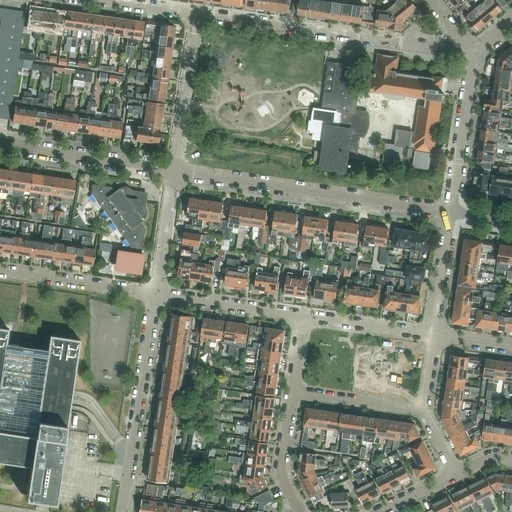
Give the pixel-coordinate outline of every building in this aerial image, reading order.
[(256,0),(256,7),(258,8),(258,9),(267,10),(268,0),(256,0)] [(268,0),(267,10),(275,11),(275,10),(278,10),(279,0),(268,0)] [(289,12),(290,0),(279,0),(278,10),(280,11),(280,12),(288,13),(288,12),(289,12)] [(293,0),(292,7),(292,12),(297,13),(298,13),(298,14),(305,15),(305,14),(308,15),(309,0),(293,0)] [(309,0),(308,15),(308,16),(317,17),(317,16),(319,16),(321,0),(309,0)] [(326,0),(321,0),(319,16),(321,17),(321,18),(330,19),(332,1),(326,0)] [(332,1),(330,19),(338,20),(338,19),(340,19),(342,0),(337,0),(337,2),(332,1)] [(342,0),(340,19),(342,20),(342,21),(351,22),(351,21),(353,4),(348,3),(347,0),(342,0)] [(353,22),(362,23),(362,22),(367,23),(369,10),(370,7),(364,6),(364,5),(358,4),(358,0),(353,0),(353,4),(351,21),(353,21),(353,22)] [(393,0),(386,0),(391,6),(387,9),(393,16),(392,21),(402,23),(403,16),(405,15),(395,2),(393,0)] [(393,0),(395,2),(405,15),(407,13),(408,14),(410,13),(416,8),(417,8),(414,4),(410,0),(393,0)] [(457,8),(466,1),(466,0),(450,0),(452,1),(451,2),(457,8)] [(472,0),(475,3),(471,7),(485,24),(492,18),(491,18),(493,16),(479,0),(472,0)] [(502,10),(499,6),(493,0),(486,0),(485,0),(479,0),(493,16),(495,15),(502,10)] [(485,24),(471,7),(467,2),(463,5),(470,14),(464,19),(475,32),(483,26),(482,25),(484,24),(484,25),(485,24)] [(10,22),(12,10),(6,9),(4,21),(10,22)] [(376,19),(375,24),(389,26),(388,29),(401,30),(402,23),(392,21),(393,16),(387,9),(385,11),(377,10),(376,19)] [(17,23),(19,11),(12,10),(10,22),(17,23)] [(30,16),(29,27),(34,28),(32,38),(38,38),(39,29),(41,12),(39,12),(39,11),(31,10),(31,11),(30,16)] [(23,24),(25,12),(19,11),(17,23),(16,26),(23,27),(23,24)] [(43,39),(48,40),(52,14),(49,13),(49,12),(42,11),(41,12),(39,29),(44,30),(43,39)] [(62,28),(61,36),(66,36),(65,44),(64,45),(63,51),(69,52),(70,48),(70,47),(69,47),(74,14),(74,13),(73,12),(69,11),(68,12),(68,13),(67,12),(67,16),(64,15),(63,20),(62,28)] [(77,14),(74,14),(69,47),(70,47),(74,48),(77,30),(81,31),(83,15),(83,14),(83,13),(78,12),(78,13),(77,14)] [(54,31),(59,32),(60,32),(62,15),(62,14),(55,13),(55,14),(52,14),(48,40),(52,41),(54,31)] [(93,16),(92,15),(92,14),(88,14),(87,15),(83,15),(81,31),(86,32),(85,39),(90,40),(93,16)] [(88,56),(93,56),(95,41),(100,41),(103,18),(102,17),(102,16),(97,15),(96,16),(96,17),(93,16),(90,40),(88,55),(88,56)] [(104,23),(103,34),(107,35),(105,52),(110,53),(115,19),(112,19),(111,19),(112,18),(111,17),(107,16),(106,18),(105,18),(104,23)] [(115,19),(110,53),(114,54),(117,36),(122,37),(124,21),(122,20),(121,20),(121,19),(120,18),(116,18),(115,19)] [(124,21),(122,37),(126,38),(124,57),(128,58),(133,22),(131,22),(130,22),(131,21),(130,20),(126,19),(125,20),(125,21),(124,21)] [(133,22),(128,58),(133,58),(136,39),(141,40),(143,28),(143,23),(141,23),(140,23),(140,22),(140,21),(139,21),(135,20),(134,22),(133,22)] [(174,37),(175,26),(146,22),(144,32),(153,33),(153,28),(157,29),(157,34),(157,35),(174,37)] [(151,38),(156,39),(155,45),(172,48),(173,40),(172,40),(173,38),(174,38),(174,37),(157,35),(157,34),(153,33),(144,32),(143,37),(151,38)] [(148,56),(171,59),(171,58),(170,58),(170,56),(171,56),(172,48),(155,45),(154,52),(149,51),(149,52),(141,51),(141,55),(148,56)] [(504,52),(498,58),(497,65),(504,66),(507,68),(511,69),(511,57),(507,51),(505,53),(504,52)] [(34,54),(27,53),(26,60),(33,61),(34,54)] [(369,82),(367,91),(378,93),(379,91),(383,91),(383,96),(387,99),(393,100),(399,101),(404,99),(404,95),(425,98),(426,98),(425,106),(419,105),(419,107),(420,107),(414,143),(410,142),(412,133),(397,131),(395,145),(395,146),(386,145),(384,162),(400,165),(402,146),(415,148),(415,150),(416,150),(414,167),(428,169),(428,166),(429,159),(430,154),(422,153),(422,151),(431,152),(432,146),(434,146),(441,101),(442,101),(443,94),(444,92),(444,90),(444,86),(445,79),(443,78),(442,78),(397,72),(397,71),(395,71),(397,58),(393,57),(393,56),(383,55),(382,56),(379,55),(377,68),(373,67),(371,81),(368,81),(368,82),(369,82)] [(56,57),(49,56),(48,63),(56,64),(57,57),(56,57)] [(148,56),(148,59),(148,60),(153,61),(152,67),(169,69),(170,62),(169,61),(170,59),(171,59),(148,56)] [(67,59),(59,58),(58,58),(57,65),(66,66),(67,59)] [(309,120),(307,132),(318,134),(317,139),(324,140),(322,157),(320,169),(345,172),(347,159),(348,153),(356,155),(358,141),(359,136),(364,137),(366,133),(368,127),(369,123),(368,117),(367,112),(356,111),(359,92),(355,92),(350,91),(355,60),(346,59),(346,60),(347,60),(346,64),(336,63),(332,92),(325,91),(324,91),(322,108),(318,107),(315,107),(313,121),(309,120)] [(23,69),(31,70),(32,64),(32,61),(24,60),(23,69)] [(495,77),(511,79),(511,69),(507,68),(504,66),(497,65),(495,75),(496,75),(496,77),(495,77)] [(136,71),(136,76),(168,81),(168,80),(167,80),(167,77),(168,78),(169,69),(152,67),(151,74),(136,71)] [(74,73),(73,80),(83,82),(85,71),(74,70),(74,73)] [(83,82),(91,83),(92,72),(85,71),(83,82)] [(99,73),(98,82),(106,83),(107,75),(107,74),(99,73)] [(148,89),(166,91),(167,83),(166,83),(167,81),(168,81),(136,76),(135,76),(135,80),(144,81),(144,82),(149,83),(148,89)] [(494,80),(493,88),(511,91),(511,86),(511,85),(511,79),(495,77),(495,78),(496,78),(495,80),(494,80)] [(492,99),(511,101),(511,96),(510,96),(511,91),(493,88),(492,97),(493,97),(492,99)] [(159,101),(163,102),(164,99),(165,99),(166,91),(148,89),(148,94),(143,94),(142,94),(136,94),(135,98),(159,101)] [(12,120),(12,122),(12,123),(16,123),(20,124),(20,123),(23,123),(27,92),(23,91),(22,96),(21,96),(20,104),(20,106),(16,106),(14,106),(13,117),(12,120)] [(27,92),(23,123),(25,124),(25,125),(33,126),(37,103),(37,99),(36,99),(31,98),(30,98),(31,92),(27,92)] [(37,103),(33,126),(42,127),(42,126),(44,127),(49,95),(44,94),(43,100),(43,104),(37,103)] [(49,95),(44,127),(47,127),(47,128),(55,129),(57,112),(51,111),(52,104),(53,96),(49,95)] [(57,112),(55,129),(63,130),(63,129),(66,130),(70,98),(66,98),(65,103),(64,107),(63,113),(57,112)] [(70,98),(66,130),(68,130),(68,131),(76,132),(79,115),(73,114),(74,109),(73,108),(74,104),(73,104),(74,99),(70,98)] [(485,100),(483,109),(484,109),(502,112),(503,105),(511,106),(511,101),(492,99),(492,101),(490,101),(485,100)] [(79,115),(76,132),(84,134),(85,133),(87,133),(92,101),(88,101),(87,101),(86,110),(85,110),(80,109),(79,115)] [(92,101),(87,133),(90,133),(89,134),(98,135),(100,118),(101,112),(94,111),(95,102),(92,101)] [(140,107),(128,105),(128,106),(128,109),(162,114),(162,112),(163,112),(164,104),(163,104),(146,101),(145,107),(140,106),(140,107)] [(9,120),(11,107),(11,105),(5,104),(4,106),(2,119),(9,120)] [(100,118),(98,135),(106,137),(106,136),(109,136),(113,105),(108,104),(107,113),(101,112),(100,118)] [(113,105),(109,136),(111,136),(111,137),(119,139),(119,138),(120,133),(122,121),(116,120),(116,115),(115,114),(117,105),(113,105)] [(142,121),(161,124),(162,117),(161,116),(162,114),(128,109),(127,113),(139,114),(139,115),(143,116),(142,121)] [(483,119),(510,123),(511,123),(511,118),(501,116),(502,112),(484,109),(483,117),(484,117),(483,119)] [(499,132),(500,127),(510,128),(510,123),(483,119),(483,122),(482,121),(481,130),(499,132)] [(160,132),(161,124),(142,121),(142,127),(131,126),(125,126),(125,129),(159,135),(159,132),(160,132)] [(157,144),(159,135),(125,129),(123,138),(124,138),(124,139),(125,139),(129,139),(143,141),(143,142),(157,144)] [(481,138),(480,140),(511,145),(511,144),(511,139),(498,137),(499,132),(481,130),(480,138),(481,138)] [(479,142),(478,150),(496,153),(496,152),(496,147),(507,149),(507,148),(511,149),(511,145),(480,140),(480,142),(479,142)] [(405,148),(404,156),(411,157),(412,149),(405,148)] [(476,161),(477,161),(491,163),(494,164),(495,158),(508,160),(509,155),(506,154),(496,152),(496,153),(478,150),(478,151),(479,151),(478,153),(477,153),(476,161)] [(476,172),(473,190),(477,190),(477,192),(487,193),(490,173),(490,169),(491,163),(477,161),(476,172)] [(491,174),(489,194),(497,195),(497,194),(500,194),(504,167),(500,166),(499,172),(498,172),(498,175),(491,174)] [(504,167),(500,194),(503,195),(503,196),(511,197),(511,193),(511,177),(508,177),(508,173),(509,167),(504,167)] [(0,170),(0,192),(1,193),(7,194),(8,189),(10,171),(2,170),(2,171),(0,170)] [(10,171),(8,189),(13,190),(11,204),(11,205),(16,205),(20,179),(21,174),(19,173),(19,172),(16,172),(10,171)] [(20,179),(16,205),(21,206),(23,191),(29,192),(31,179),(32,174),(24,173),(23,174),(21,174),(20,179)] [(31,179),(29,192),(34,193),(34,198),(33,207),(38,208),(42,177),(40,176),(40,175),(32,174),(31,179)] [(42,177),(38,208),(42,209),(43,209),(44,199),(45,195),(50,195),(53,182),(53,177),(45,176),(45,177),(42,177)] [(53,182),(50,195),(56,196),(55,201),(61,202),(63,185),(64,180),(61,180),(62,179),(53,177),(53,182)] [(61,202),(60,205),(65,206),(65,204),(71,205),(72,199),(74,186),(75,182),(75,181),(66,179),(66,180),(64,180),(63,185),(61,202)] [(92,184),(90,194),(129,246),(128,251),(128,252),(122,251),(118,251),(115,269),(120,269),(138,272),(140,273),(143,254),(140,254),(141,253),(144,228),(140,223),(142,221),(144,219),(145,217),(146,214),(146,212),(145,210),(144,208),(146,197),(146,198),(144,198),(141,194),(142,192),(143,193),(143,192),(132,190),(130,189),(128,188),(126,187),(124,187),(121,187),(119,189),(114,192),(111,187),(92,184)] [(192,226),(186,225),(185,230),(196,232),(197,226),(201,199),(190,198),(188,209),(187,209),(186,216),(193,217),(192,226)] [(201,199),(197,226),(202,227),(203,219),(209,220),(212,201),(201,199)] [(212,201),(209,220),(215,221),(214,224),(219,225),(219,227),(222,231),(223,231),(224,221),(221,220),(223,208),(223,204),(223,203),(212,201)] [(224,221),(223,231),(222,239),(230,240),(232,227),(239,228),(242,205),(233,204),(233,206),(230,206),(229,211),(230,211),(229,221),(224,221)] [(239,228),(236,248),(241,248),(245,225),(253,226),(255,212),(256,207),(245,206),(245,208),(243,208),(243,206),(242,205),(239,228)] [(255,212),(253,226),(259,227),(257,242),(266,244),(267,242),(266,242),(268,232),(269,226),(265,225),(266,217),(267,217),(268,211),(265,211),(265,209),(256,207),(255,212)] [(268,232),(266,242),(267,242),(276,243),(277,234),(283,235),(283,231),(286,212),(275,210),(275,212),(274,215),(271,233),(268,232)] [(295,236),(297,219),(298,214),(286,212),(283,231),(290,232),(289,236),(290,236),(289,246),(297,247),(298,236),(295,236)] [(314,236),(317,217),(304,215),(303,225),(304,225),(302,233),(299,232),(298,236),(297,247),(296,251),(305,252),(306,239),(313,240),(314,236)] [(73,219),(78,226),(83,222),(79,216),(73,219)] [(329,218),(317,217),(314,236),(320,237),(320,240),(324,241),(323,251),(327,251),(327,250),(329,241),(329,237),(326,236),(327,226),(328,226),(329,218)] [(333,242),(332,242),(336,243),(338,243),(338,240),(344,241),(347,221),(342,220),(338,219),(337,222),(335,222),(334,233),(333,242)] [(355,245),(357,236),(358,225),(357,225),(357,222),(353,222),(347,221),(344,241),(350,242),(349,245),(355,245)] [(365,226),(365,231),(362,247),(368,248),(369,243),(375,244),(378,226),(368,224),(368,226),(365,226)] [(35,240),(34,251),(33,256),(33,257),(41,258),(41,257),(43,258),(48,226),(43,225),(42,235),(41,235),(40,241),(35,240)] [(48,226),(43,258),(46,258),(45,259),(53,260),(55,243),(50,242),(53,227),(48,226)] [(378,226),(375,244),(380,245),(380,249),(381,249),(378,264),(387,265),(387,263),(388,256),(389,250),(385,250),(387,235),(388,235),(389,230),(388,229),(386,229),(387,227),(378,226)] [(63,228),(63,234),(62,238),(61,238),(60,244),(55,243),(53,260),(60,261),(60,260),(63,261),(67,229),(63,228)] [(70,245),(72,230),(67,229),(63,261),(65,261),(65,262),(72,263),(75,246),(70,245)] [(396,234),(393,251),(398,252),(399,246),(405,247),(408,231),(407,231),(406,230),(401,229),(400,230),(397,229),(396,234)] [(13,237),(14,231),(10,231),(4,230),(1,252),(9,254),(9,253),(11,253),(13,237)] [(409,231),(408,231),(405,247),(411,248),(409,259),(414,259),(418,234),(415,233),(415,231),(409,230),(409,231)] [(83,231),(81,241),(80,247),(75,246),(72,263),(80,264),(80,263),(82,264),(87,232),(83,231)] [(19,238),(13,237),(11,253),(11,254),(12,254),(16,255),(18,255),(18,254),(21,254),(24,233),(20,232),(19,232),(19,238)] [(92,265),(93,260),(95,249),(90,248),(92,232),(87,232),(82,264),(85,264),(84,265),(92,266),(92,265)] [(215,236),(183,232),(183,233),(184,233),(184,235),(183,235),(182,243),(186,244),(194,245),(199,246),(200,246),(201,240),(209,241),(209,240),(214,241),(215,236)] [(418,234),(414,259),(419,260),(421,250),(422,250),(427,251),(427,250),(428,251),(429,244),(428,243),(429,234),(428,234),(427,233),(423,232),(421,234),(418,234)] [(24,233),(21,254),(23,255),(23,256),(30,257),(30,256),(31,256),(32,251),(33,240),(28,239),(29,233),(28,233),(24,233)] [(464,239),(462,250),(480,253),(481,247),(497,249),(497,245),(481,242),(482,242),(464,239)] [(500,244),(499,249),(497,262),(504,263),(503,270),(508,271),(511,247),(508,246),(509,245),(500,244)] [(189,280),(194,245),(194,247),(187,246),(182,246),(180,264),(179,264),(178,270),(179,271),(178,274),(180,274),(180,277),(189,278),(189,280)] [(199,246),(194,245),(189,280),(190,280),(190,278),(192,279),(192,281),(200,282),(203,263),(197,262),(198,254),(198,253),(199,246)] [(219,272),(220,261),(222,260),(224,260),(226,250),(218,249),(217,254),(219,257),(215,260),(214,260),(214,261),(210,260),(209,264),(203,263),(200,282),(210,283),(210,281),(212,282),(212,277),(213,271),(219,272)] [(463,254),(462,254),(461,262),(478,265),(479,258),(485,259),(486,258),(495,260),(496,256),(480,253),(462,250),(462,252),(463,252),(463,254)] [(342,261),(341,267),(344,268),(351,269),(356,269),(357,257),(351,256),(350,262),(342,261)] [(459,273),(482,277),(482,272),(477,272),(478,265),(461,262),(459,270),(460,271),(460,273),(459,273)] [(227,284),(226,286),(235,287),(238,268),(232,267),(233,263),(228,263),(226,278),(225,278),(224,283),(227,284)] [(315,264),(310,263),(309,271),(304,270),(303,277),(298,276),(295,296),(299,297),(300,297),(306,298),(307,291),(308,282),(312,283),(315,264)] [(312,283),(316,283),(314,291),(313,299),(319,300),(320,300),(324,300),(328,280),(322,279),(324,265),(315,264),(312,283)] [(238,268),(235,287),(244,289),(245,286),(247,287),(248,281),(247,281),(250,266),(244,265),(244,269),(238,268)] [(277,291),(278,286),(277,285),(280,267),(274,266),(273,273),(268,273),(265,292),(274,293),(274,291),(277,291)] [(386,269),(385,274),(406,277),(416,279),(421,280),(422,277),(424,276),(425,269),(424,269),(424,268),(419,268),(408,266),(407,272),(386,269)] [(255,282),(254,283),(254,288),(256,288),(256,290),(265,292),(268,273),(262,272),(262,268),(257,267),(255,282)] [(343,273),(343,276),(350,277),(351,269),(344,268),(344,273),(343,273)] [(290,295),(295,296),(298,276),(293,275),(293,273),(287,272),(285,287),(284,287),(283,295),(290,296),(290,295)] [(457,284),(457,285),(480,288),(481,284),(482,277),(459,273),(458,282),(459,282),(458,284),(457,284)] [(368,287),(366,307),(377,308),(378,303),(381,285),(384,285),(385,276),(377,275),(376,283),(374,283),(374,288),(368,287)] [(384,304),(383,309),(395,311),(398,292),(392,291),(393,286),(394,277),(385,276),(384,285),(387,286),(384,304)] [(357,286),(354,305),(363,306),(363,304),(365,304),(365,307),(366,307),(368,287),(370,278),(366,277),(365,284),(363,283),(363,287),(357,286)] [(342,303),(354,305),(357,286),(351,285),(352,279),(346,278),(342,303)] [(328,280),(324,300),(329,301),(329,302),(336,303),(337,295),(336,295),(338,280),(333,279),(333,281),(328,280)] [(398,292),(395,311),(404,312),(404,310),(406,310),(406,313),(410,286),(411,280),(405,279),(405,282),(406,282),(406,285),(406,289),(405,289),(405,293),(398,292)] [(409,293),(406,313),(418,315),(420,306),(419,306),(419,303),(420,304),(420,302),(419,301),(422,282),(411,280),(410,286),(417,287),(417,289),(416,289),(415,294),(409,293)] [(473,289),(458,287),(458,288),(457,288),(456,296),(457,296),(456,299),(471,301),(479,302),(480,297),(472,296),(473,289)] [(491,297),(486,297),(485,302),(484,310),(478,309),(478,314),(476,326),(476,327),(483,328),(484,327),(486,328),(491,297)] [(486,328),(489,328),(489,329),(496,330),(499,312),(493,311),(495,298),(491,297),(486,328)] [(455,308),(454,311),(478,314),(478,309),(470,308),(471,301),(456,299),(455,299),(454,308),(455,308)] [(499,312),(496,330),(503,331),(504,330),(506,331),(511,300),(506,299),(505,305),(506,305),(505,309),(504,313),(499,312)] [(467,326),(468,321),(469,318),(473,319),(472,325),(476,326),(478,314),(454,311),(454,313),(453,313),(452,322),(453,322),(453,323),(461,324),(461,325),(467,326)] [(164,363),(163,365),(165,365),(164,368),(164,369),(183,372),(183,371),(190,322),(191,317),(174,314),(174,313),(173,313),(172,314),(172,317),(171,317),(170,319),(170,322),(170,324),(171,324),(170,332),(168,331),(168,333),(168,336),(167,338),(169,339),(168,344),(167,344),(166,346),(166,349),(166,350),(167,351),(166,358),(164,358),(164,360),(164,363)] [(201,335),(200,341),(205,342),(204,351),(209,352),(214,320),(211,320),(211,319),(203,318),(203,323),(201,335)] [(217,338),(222,338),(225,321),(217,320),(217,321),(214,320),(209,352),(214,353),(217,338)] [(227,321),(226,326),(223,344),(230,345),(229,355),(233,355),(234,349),(234,345),(237,324),(235,323),(227,321)] [(248,329),(249,325),(240,323),(240,324),(237,324),(234,345),(245,347),(246,343),(248,329)] [(285,331),(258,327),(258,332),(265,333),(264,339),(283,342),(285,331)] [(0,328),(0,461),(24,466),(30,466),(26,490),(25,500),(45,503),(55,504),(56,494),(69,411),(69,408),(70,405),(71,396),(72,390),(79,340),(49,335),(47,350),(6,344),(8,329),(0,328)] [(283,342),(264,339),(263,344),(253,343),(253,348),(281,352),(281,349),(282,349),(283,342)] [(281,352),(253,348),(247,347),(246,351),(258,353),(257,354),(262,355),(261,360),(280,363),(281,355),(280,355),(281,352)] [(449,365),(467,368),(468,362),(483,364),(483,360),(452,355),(451,358),(450,358),(449,365)] [(494,360),(486,359),(483,376),(489,377),(488,381),(489,382),(488,391),(492,391),(496,361),(494,361),(494,360)] [(244,364),(244,368),(255,370),(279,374),(279,373),(278,373),(278,370),(279,370),(280,363),(261,360),(260,365),(256,364),(256,366),(244,364)] [(496,361),(492,391),(496,392),(497,383),(498,383),(499,379),(504,379),(507,362),(499,361),(499,362),(496,361)] [(206,373),(207,366),(196,364),(195,372),(197,372),(206,373)] [(449,365),(449,367),(450,367),(450,369),(449,369),(448,377),(466,379),(467,373),(473,374),(473,369),(467,368),(449,365)] [(226,374),(227,367),(219,366),(218,373),(226,374)] [(218,377),(219,369),(210,368),(209,376),(218,377)] [(155,419),(155,421),(156,421),(156,424),(156,425),(174,427),(175,427),(183,373),(183,372),(164,369),(164,370),(163,373),(162,373),(162,374),(162,375),(162,377),(161,377),(161,379),(162,380),(161,387),(160,387),(160,389),(160,392),(159,392),(159,394),(160,394),(159,399),(158,399),(158,401),(158,404),(157,404),(157,406),(158,406),(157,414),(156,414),(156,416),(156,419),(155,419)] [(279,374),(255,370),(254,377),(245,375),(245,380),(254,381),(276,384),(276,381),(277,381),(279,374)] [(470,391),(471,387),(465,386),(466,379),(448,377),(446,385),(447,385),(447,387),(446,387),(446,388),(470,391)] [(245,380),(244,383),(250,384),(249,386),(253,386),(257,387),(256,393),(274,395),(275,395),(277,387),(276,387),(276,384),(254,381),(245,380)] [(446,390),(444,398),(462,401),(463,395),(470,396),(470,395),(470,391),(446,388),(447,388),(447,391),(446,390)] [(243,400),(243,403),(272,408),(273,405),(274,405),(275,397),(274,397),(257,394),(256,400),(251,399),(251,400),(243,399),(243,400)] [(442,418),(443,419),(461,410),(462,401),(444,398),(443,407),(444,408),(444,410),(443,410),(442,412),(443,412),(442,418)] [(492,410),(493,400),(487,399),(482,438),(484,439),(484,440),(492,441),(495,424),(488,423),(490,410),(492,410)] [(254,410),(253,416),(272,419),(273,411),(272,411),(272,408),(243,403),(242,404),(242,408),(250,409),(250,410),(254,410)] [(511,443),(511,426),(510,426),(511,413),(511,405),(507,405),(506,412),(507,412),(506,417),(506,419),(503,441),(505,442),(505,443),(511,443)] [(319,409),(307,407),(301,447),(313,448),(314,443),(314,442),(307,441),(309,427),(315,428),(314,433),(315,434),(319,409)] [(320,409),(319,409),(315,434),(320,434),(321,428),(327,429),(330,411),(322,409),(322,410),(320,410),(320,409)] [(461,421),(459,416),(466,413),(464,411),(463,411),(461,411),(461,410),(443,419),(442,420),(443,421),(444,420),(445,422),(444,423),(447,429),(461,421)] [(338,437),(339,431),(341,418),(341,413),(338,413),(338,412),(330,411),(327,429),(326,435),(338,437)] [(341,418),(339,431),(343,432),(340,452),(348,454),(349,446),(349,442),(350,439),(354,415),(341,413),(341,418)] [(471,416),(474,422),(470,424),(470,423),(464,426),(461,421),(447,429),(449,434),(450,434),(451,436),(450,436),(451,438),(466,430),(472,427),(476,425),(476,423),(477,417),(477,415),(477,414),(476,414),(475,414),(471,416)] [(366,417),(354,415),(350,439),(355,440),(356,434),(362,435),(362,440),(362,441),(366,417)] [(235,420),(235,424),(236,425),(269,430),(269,427),(270,427),(272,419),(253,416),(252,422),(248,421),(248,422),(235,420)] [(375,437),(376,437),(378,419),(366,417),(362,441),(368,441),(368,436),(375,437)] [(381,419),(378,419),(376,437),(375,437),(374,443),(379,443),(380,437),(387,438),(390,420),(382,418),(381,419)] [(495,424),(492,441),(500,442),(500,441),(503,441),(506,419),(501,418),(500,425),(495,424)] [(394,439),(392,451),(398,448),(399,438),(401,421),(400,421),(400,422),(398,422),(398,421),(390,420),(387,438),(394,439)] [(411,441),(411,440),(420,435),(420,434),(419,434),(418,432),(419,432),(415,424),(410,424),(410,423),(401,421),(399,438),(404,439),(406,443),(411,441)] [(147,474),(147,476),(148,477),(147,479),(166,482),(174,428),(174,427),(156,425),(155,428),(154,428),(154,430),(153,433),(153,435),(154,435),(153,443),(152,443),(151,445),(152,445),(151,448),(151,450),(152,450),(151,455),(150,455),(150,457),(149,460),(149,462),(150,462),(149,470),(148,469),(147,471),(148,471),(147,474)] [(269,430),(236,425),(235,430),(251,432),(250,438),(268,441),(270,433),(269,433),(269,430)] [(188,448),(195,449),(197,431),(190,430),(188,448)] [(451,438),(456,447),(475,437),(473,434),(469,436),(466,430),(451,438)] [(456,447),(460,455),(468,450),(469,451),(475,448),(475,447),(479,445),(477,441),(480,440),(480,438),(481,430),(479,430),(473,433),(473,434),(475,437),(456,447)] [(236,438),(235,442),(245,443),(244,445),(248,445),(247,451),(247,452),(266,455),(266,454),(268,446),(267,446),(267,443),(236,438)] [(418,475),(435,467),(433,462),(422,441),(411,447),(412,449),(419,463),(413,466),(417,474),(418,475)] [(412,449),(411,447),(409,444),(398,450),(401,455),(412,449)] [(190,450),(189,457),(205,460),(206,452),(190,450)] [(299,459),(299,461),(315,464),(323,465),(324,460),(315,459),(316,454),(300,451),(300,452),(299,452),(298,459),(299,459)] [(229,456),(228,462),(232,462),(246,464),(265,467),(265,466),(264,466),(264,464),(265,464),(266,456),(266,455),(247,452),(247,453),(246,458),(238,457),(229,456)] [(401,484),(411,479),(403,464),(398,467),(396,464),(395,464),(391,455),(387,457),(393,469),(401,484)] [(377,460),(374,462),(378,470),(377,470),(380,475),(375,478),(382,493),(392,489),(378,462),(377,460)] [(382,460),(378,462),(392,489),(401,484),(393,469),(388,471),(382,460)] [(190,470),(202,472),(203,463),(191,461),(190,470)] [(315,464),(299,461),(298,461),(297,469),(298,469),(297,472),(296,471),(296,473),(297,474),(297,473),(301,480),(316,473),(314,470),(315,464)] [(240,474),(239,479),(244,480),(262,477),(263,474),(264,474),(265,467),(246,464),(244,475),(240,474)] [(316,473),(301,480),(300,481),(303,487),(304,487),(305,489),(332,476),(330,472),(322,476),(321,476),(318,478),(316,473)] [(494,489),(502,490),(505,473),(497,472),(497,473),(495,472),(488,476),(490,481),(494,489)] [(507,491),(505,505),(505,506),(509,507),(510,505),(511,491),(511,473),(505,473),(502,490),(507,491)] [(332,476),(305,489),(306,491),(306,492),(309,498),(310,498),(311,497),(321,493),(321,492),(324,491),(322,486),(340,478),(338,474),(332,476)] [(365,474),(360,477),(362,480),(371,499),(374,498),(374,499),(381,495),(380,494),(381,494),(374,480),(373,480),(369,482),(365,474)] [(494,493),(488,482),(486,477),(485,477),(485,476),(479,480),(479,481),(477,482),(489,508),(493,506),(488,496),(494,493)] [(239,479),(238,483),(246,484),(251,494),(263,488),(268,486),(264,479),(263,479),(262,477),(244,480),(239,479)] [(359,487),(354,489),(362,503),(363,504),(370,501),(369,500),(371,499),(362,480),(360,477),(356,479),(355,479),(359,487)] [(349,479),(344,481),(350,492),(353,498),(357,506),(362,503),(354,489),(349,479)] [(474,482),(468,485),(476,502),(481,500),(486,511),(491,511),(492,511),(491,511),(489,508),(477,482),(475,483),(474,482)] [(142,500),(140,511),(153,511),(156,496),(155,496),(156,490),(157,490),(157,485),(147,483),(146,489),(144,489),(143,494),(151,496),(151,501),(142,500)] [(461,489),(459,490),(469,511),(474,511),(471,505),(476,502),(468,485),(461,488),(461,489)] [(269,490),(254,498),(254,502),(259,502),(259,501),(271,495),(269,490)] [(457,491),(450,494),(451,495),(450,495),(452,499),(458,511),(463,508),(465,511),(469,511),(459,490),(457,492),(457,491)] [(331,494),(326,496),(326,497),(327,499),(329,500),(331,500),(332,507),(341,507),(341,506),(347,506),(348,506),(348,500),(353,498),(350,492),(347,493),(347,492),(331,493),(331,494)] [(311,497),(311,498),(313,503),(324,498),(322,493),(321,493),(311,497)] [(263,511),(264,505),(274,500),(271,495),(259,501),(259,502),(258,511),(257,511),(263,511)] [(442,499),(440,500),(445,511),(454,511),(456,511),(451,500),(449,496),(448,496),(448,495),(441,498),(442,499)] [(156,496),(153,511),(166,511),(168,503),(160,502),(161,497),(156,496)] [(168,503),(166,511),(178,511),(181,499),(176,499),(175,504),(168,503)] [(185,500),(181,499),(178,511),(190,511),(192,506),(185,505),(185,500)] [(432,509),(427,511),(445,511),(440,500),(437,501),(430,504),(431,505),(432,509)] [(204,511),(206,503),(200,502),(199,507),(192,506),(190,511),(204,511)] [(208,503),(206,511),(219,511),(219,510),(212,509),(213,504),(208,503)]
